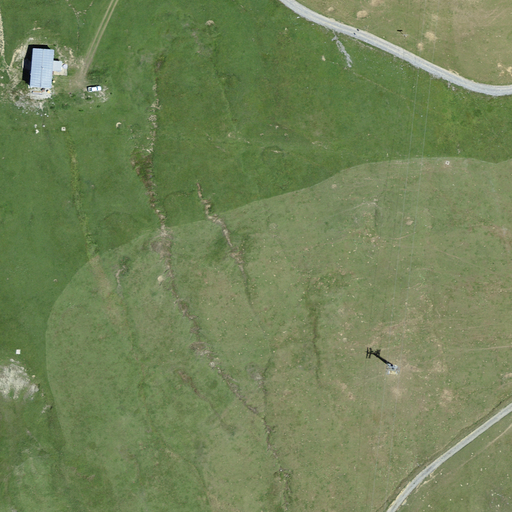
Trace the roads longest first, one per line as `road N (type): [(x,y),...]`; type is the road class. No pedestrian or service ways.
road 1 (track): [(279,0),(472,90),(511,88)]
road 2 (track): [(511,407),(425,471),(392,511)]
